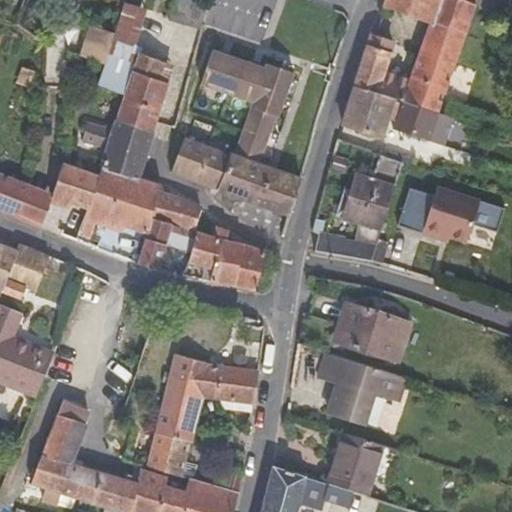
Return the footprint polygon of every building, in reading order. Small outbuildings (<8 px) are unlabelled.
[(174,0),(168,20),(203,30),(210,6),(188,0),(174,0)] [(438,115),(474,6),(459,0),(385,0),(383,7),(430,25),(409,79),(385,70),(394,42),(373,35),(370,33),(354,86),(396,100),(398,101),(401,102),(438,115)] [(505,0),(476,0),(474,6),(500,16),(505,0)] [(148,10),(141,7),(125,2),(118,26),(116,33),(106,64),(101,81),(124,90),(148,10)] [(116,33),(91,26),(82,55),(106,64),(116,33)] [(295,74),(269,64),(267,69),(214,50),(205,83),(249,101),(231,154),(218,192),(222,193),(240,199),(277,212),(271,231),(284,236),(302,179),(261,165),(277,117),(280,117),(295,74)] [(139,54),(116,121),(153,134),(157,121),(169,84),(161,81),(167,64),(139,54)] [(35,72),(22,68),(16,84),(29,89),(35,72)] [(383,140),(396,100),(354,86),(346,113),(342,125),(383,140)] [(445,146),(453,120),(438,115),(401,102),(393,129),(424,140),(429,141),(445,146)] [(88,116),(83,131),(86,132),(82,142),(106,149),(101,164),(139,177),(153,134),(116,121),(115,120),(113,124),(88,116)] [(231,154),(186,136),(172,174),(218,192),(231,154)] [(348,160),(334,154),(329,169),(344,174),(348,160)] [(319,236),(317,249),(372,261),(403,162),(383,156),(373,178),(356,172),(350,189),(345,188),(336,216),(347,220),(345,237),(323,233),(325,221),(316,220),(313,232),(319,236)] [(54,194),(51,200),(70,209),(72,205),(87,211),(92,193),(98,174),(63,163),(54,194)] [(129,206),(123,227),(147,235),(152,219),(160,193),(163,185),(139,177),(101,164),(98,174),(92,193),(129,206)] [(26,183),(0,172),(0,211),(17,219),(26,183)] [(54,194),(26,183),(17,219),(43,227),(51,200),(54,194)] [(437,188),(422,235),(440,241),(442,236),(449,239),(466,244),(480,201),(437,188)] [(121,233),(123,227),(129,206),(92,193),(87,211),(84,221),(92,224),(121,233)] [(196,230),(201,212),(185,199),(160,193),(152,219),(196,230)] [(201,212),(196,230),(214,235),(216,226),(209,219),(201,212)] [(138,263),(158,271),(166,246),(192,252),(189,264),(205,267),(213,269),(227,239),(214,235),(196,230),(152,219),(147,235),(138,263)] [(92,224),(84,221),(79,237),(86,239),(92,224)] [(216,226),(214,235),(227,239),(229,231),(216,226)] [(256,292),(259,280),(262,270),(267,250),(227,239),(213,269),(210,282),(227,286),(232,287),(233,286),(256,292)] [(0,244),(0,291),(1,292),(17,251),(0,244)] [(36,290),(49,256),(20,244),(17,251),(1,292),(21,300),(26,287),(36,290)] [(205,267),(202,280),(210,282),(213,269),(205,267)] [(0,381),(37,397),(53,354),(13,338),(23,313),(0,304),(0,381)] [(334,341),(399,362),(411,325),(346,304),(334,341)] [(398,403),(407,378),(327,353),(318,380),(336,386),(327,414),(365,426),(375,396),(398,403)] [(175,355),(169,380),(201,390),(201,398),(205,398),(219,400),(230,366),(203,362),(175,355)] [(219,400),(254,404),(256,387),(258,371),(230,366),(219,400)] [(183,476),(205,398),(201,398),(201,390),(169,380),(162,408),(147,466),(183,476)] [(224,410),(252,413),(254,404),(219,400),(222,404),(224,410)] [(62,405),(57,417),(78,425),(83,413),(62,405)] [(57,417),(43,453),(74,463),(78,425),(57,417)] [(367,498),(383,447),(343,434),(327,485),(329,485),(353,493),(367,498)] [(74,463),(43,453),(31,485),(63,495),(61,504),(75,508),(78,500),(109,510),(114,511),(131,511),(139,484),(74,463)] [(213,484),(239,492),(243,472),(219,464),(213,484)] [(297,511),(299,507),(304,488),(306,478),(274,468),(262,511),(297,511)] [(168,479),(142,471),(139,484),(131,511),(233,511),(239,492),(213,484),(192,478),(187,495),(166,488),(168,479)] [(322,493),(325,484),(306,478),(304,488),(312,490),(322,493)] [(329,485),(324,501),(349,508),(353,493),(329,485)] [(307,509),(312,490),(304,488),(299,507),(307,509)] [(16,509),(18,510),(24,511),(27,504),(19,502),(16,509)]
